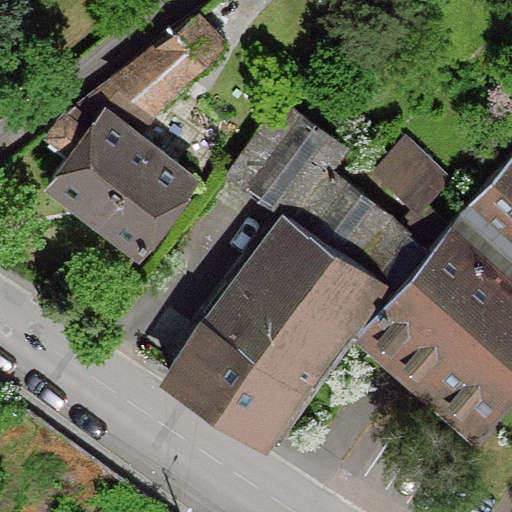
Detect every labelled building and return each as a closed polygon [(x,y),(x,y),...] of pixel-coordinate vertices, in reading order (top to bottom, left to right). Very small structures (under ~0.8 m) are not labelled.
[(200,9),(62,113),(54,126),(54,129),(74,145),(50,176),(141,242),(195,173),(195,171),(137,127),(222,32),(200,9)] [(363,321),(433,240),(408,221),(332,162),(344,144),(279,92),(228,163),(289,209),(253,257),(212,314),(209,312),(172,368),(281,438),(338,357),(326,348),(353,317),(362,322),(363,321)] [(380,166),(423,202),(446,175),(445,173),(403,137),(380,166)] [(433,240),(363,321),(474,416),(511,372),(511,147),(448,223),(436,237),(433,240)] [(436,237),(448,223),(423,202),(411,216),(436,237)]
